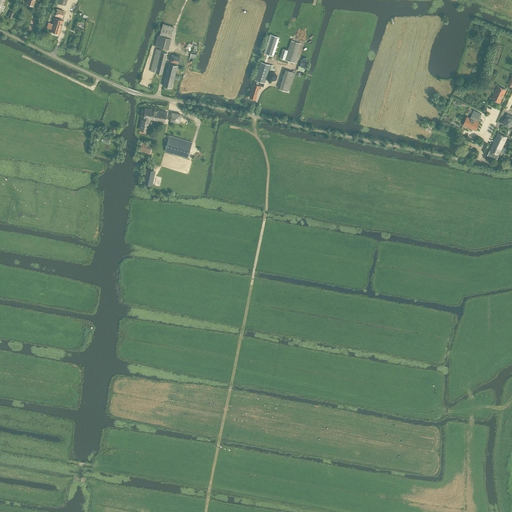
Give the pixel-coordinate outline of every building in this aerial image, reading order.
[(59,34),(63,20),(54,18),(52,24),(49,23),(47,28),(48,28),(51,29),(50,31),(59,34)] [(169,38),(172,31),(173,27),(163,23),(161,27),(159,36),(158,35),(155,46),(168,50),(171,38),(169,38)] [(273,56),(279,37),(270,34),(264,53),(273,56)] [(294,63),(300,43),(291,40),(286,55),(281,54),(280,58),(294,63)] [(162,74),(167,53),(161,51),(161,50),(156,48),(150,71),(162,74)] [(178,64),(179,56),(171,54),(170,62),(178,64)] [(263,87),(270,65),(261,62),(249,97),(255,99),(259,86),(263,87)] [(179,80),(179,76),(175,75),(177,66),(168,64),(163,85),(172,88),(174,78),(179,80)] [(285,70),(279,89),(289,92),(295,73),(285,70)] [(269,73),(268,77),(271,81),(276,80),(277,75),(274,72),(269,73)] [(498,86),(492,99),(500,102),(502,99),(503,96),(506,89),(498,86)] [(164,123),(166,113),(157,111),(157,110),(145,108),(144,118),(145,118),(144,120),(142,119),(139,130),(147,132),(149,121),(146,120),(146,119),(149,119),(155,120),(155,121),(164,123)] [(467,116),(463,124),(475,129),(479,122),(478,121),(481,114),(476,111),(475,115),(476,116),(475,119),(472,117),(471,118),(467,116)] [(505,153),(507,149),(502,147),(507,137),(498,133),(487,155),(496,159),(499,155),(498,155),(500,151),(505,153)] [(187,158),(192,142),(169,136),(165,151),(187,158)] [(150,154),(152,144),(141,142),(139,151),(150,154)] [(146,169),(143,184),(152,186),(155,171),(146,169)]
